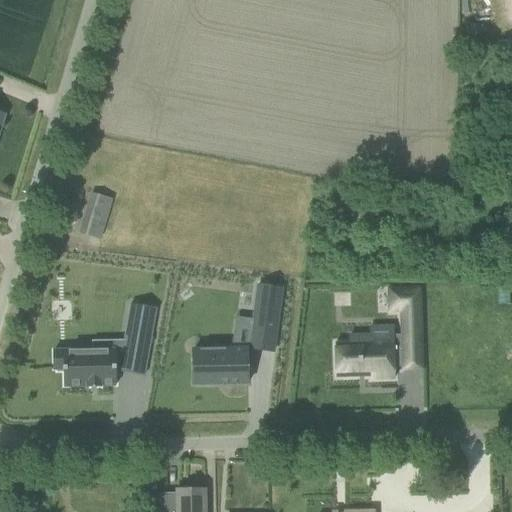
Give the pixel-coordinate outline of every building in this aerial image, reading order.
[(89,193),(78,233),(99,240),(111,200),(89,193)] [(253,320),(251,329),(275,333),(281,289),(257,286),(253,320)] [(334,344),(335,379),(371,378),(372,381),(394,381),(394,369),(404,369),(403,348),(420,347),(418,292),(387,292),(388,313),(400,313),(401,337),(389,337),(389,344),(370,344),(370,338),(348,338),(349,344),(334,344)] [(130,304),(121,351),(146,356),(155,309),(130,304)] [(511,314),(509,315),(509,335),(470,336),(471,346),(455,346),(455,368),(471,368),(471,378),(488,377),(488,367),(502,367),(502,377),(511,376),(511,314)] [(247,348),(192,349),(193,384),(247,383),(247,354),(247,348)] [(114,350),(52,352),(53,370),(63,370),(63,388),(115,387),(114,350)] [(176,494),(160,494),(159,511),(203,511),(204,511),(204,491),(176,491),(176,494)]
